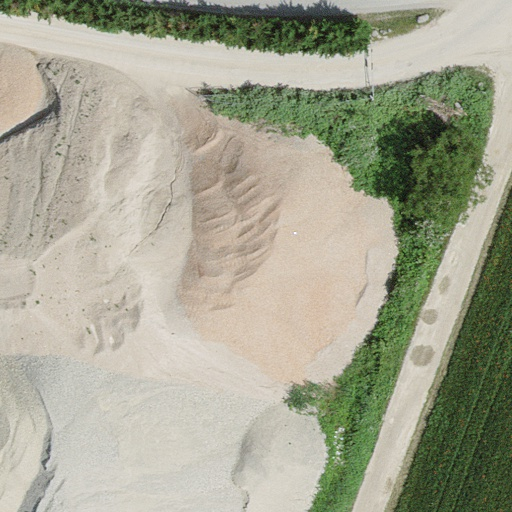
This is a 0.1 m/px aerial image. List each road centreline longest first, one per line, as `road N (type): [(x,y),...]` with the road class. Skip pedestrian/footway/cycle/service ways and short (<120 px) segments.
road 1 (track): [(507,0),(428,47),(356,60),(228,55),(0,24)]
road 2 (track): [(364,511),(511,112)]
